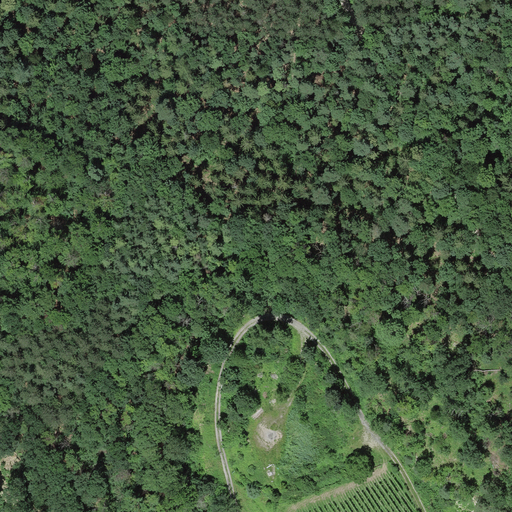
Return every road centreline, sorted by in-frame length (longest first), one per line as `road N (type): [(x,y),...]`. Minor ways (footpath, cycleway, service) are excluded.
road 1 (track): [(343,0),(455,186),(480,252),(496,264)]
road 2 (track): [(249,322),(269,316),(303,326),(422,511)]
road 3 (track): [(234,511),(216,396),(231,342),(249,322)]
